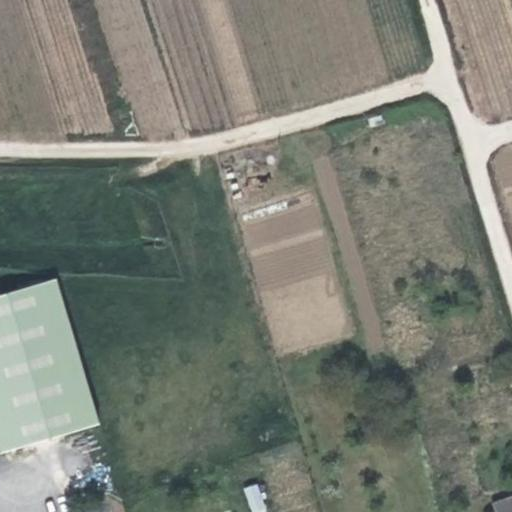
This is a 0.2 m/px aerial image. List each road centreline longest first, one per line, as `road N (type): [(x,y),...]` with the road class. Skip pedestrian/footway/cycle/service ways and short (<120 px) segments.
road 1 (track): [(448,75),(193,147),(0,149)]
road 2 (track): [(471,142),(427,0)]
road 3 (residential): [(511,273),(471,142)]
